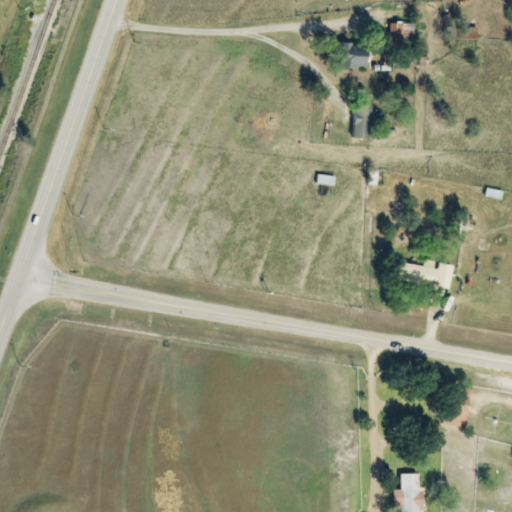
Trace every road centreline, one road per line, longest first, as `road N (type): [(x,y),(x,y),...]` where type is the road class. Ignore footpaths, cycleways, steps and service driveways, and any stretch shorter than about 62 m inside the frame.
road 1 (tertiary): [(511,363),(31,269)]
road 2 (primary): [(0,347),(123,0)]
